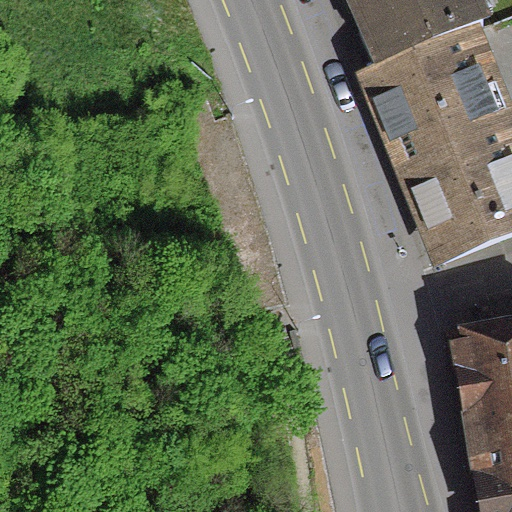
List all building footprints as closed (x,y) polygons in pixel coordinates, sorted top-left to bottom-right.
[(464,0),(345,0),(376,70),(456,38),(478,30),(464,0)] [(376,70),(360,76),(399,173),(493,132),(456,38),(376,70)] [(399,173),(436,267),(511,236),(511,180),(493,132),(399,173)] [(511,325),(511,319),(484,323),(486,338),(448,345),(466,453),(466,452),(511,445),(511,325)] [(511,511),(511,445),(466,452),(466,453),(475,511),(511,511)]
